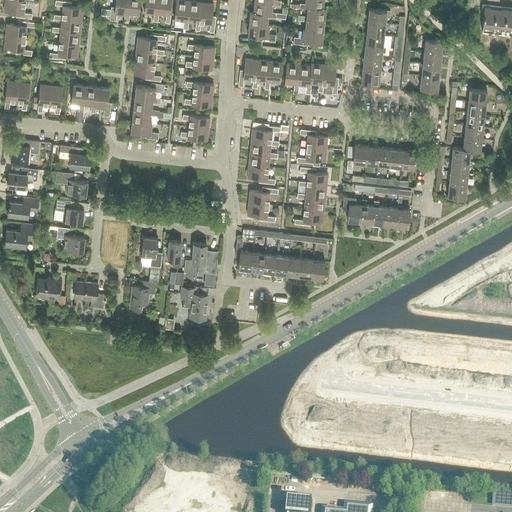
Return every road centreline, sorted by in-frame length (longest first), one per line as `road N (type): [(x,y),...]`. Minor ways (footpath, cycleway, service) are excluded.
road 1 (tertiary): [(230,362),(511,200)]
road 2 (unclassified): [(333,382),(511,401)]
road 3 (residential): [(433,139),(436,113),(428,103),(357,96),(343,115)]
road 4 (tertiary): [(84,449),(193,383)]
road 5 (residential): [(2,119),(105,131),(109,150)]
road 6 (tertiary): [(193,383),(82,434)]
